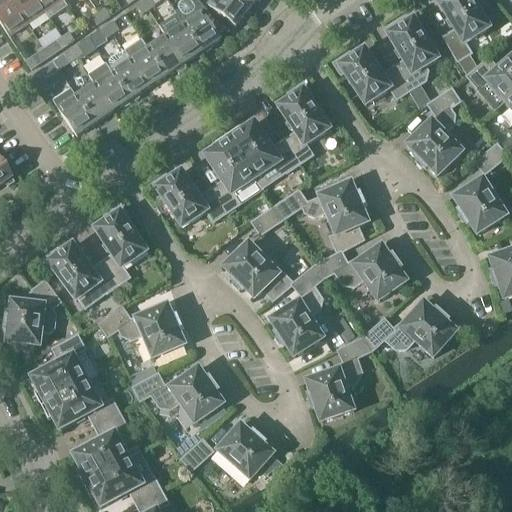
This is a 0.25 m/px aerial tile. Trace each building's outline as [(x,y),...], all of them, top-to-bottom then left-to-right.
[(9,0),(3,0),(0,2),(0,25),(9,39),(27,26),(9,0)] [(36,0),(9,0),(27,26),(46,14),(36,0)] [(60,0),(36,0),(46,14),(50,20),(67,9),(62,3),(60,0)] [(149,0),(142,5),(147,13),(155,8),(149,0)] [(191,0),(188,0),(184,0),(178,5),(178,10),(180,13),(177,15),(202,54),(221,42),(214,31),(220,27),(197,1),(193,4),(191,0)] [(235,29),(248,12),(233,0),(213,0),(208,7),(235,29)] [(257,0),(233,0),(248,12),(257,0)] [(447,0),(439,6),(455,33),(443,41),(458,65),(471,57),(464,46),(490,31),(470,0),(447,0)] [(147,13),(142,5),(136,9),(142,17),(147,13)] [(104,11),(98,15),(103,23),(110,19),(104,11)] [(103,23),(98,15),(91,19),(97,28),(103,23)] [(438,62),(414,21),(387,37),(405,64),(393,71),(420,114),(428,108),(431,106),(420,88),(425,84),(428,75),(425,70),(438,62)] [(113,24),(107,29),(112,37),(119,32),(113,24)] [(183,26),(164,38),(184,67),(202,54),(183,26)] [(112,37),(107,29),(100,33),(106,41),(112,37)] [(69,35),(62,39),(67,48),(74,43),(69,35)] [(147,50),(166,78),(175,72),(178,76),(187,71),(184,67),(164,38),(147,50)] [(62,39),(44,51),(49,60),(67,48),(62,39)] [(166,78),(147,50),(140,40),(122,52),(126,57),(148,91),(166,78)] [(77,48),(71,53),(76,61),(83,56),(77,48)] [(26,64),(31,72),(49,60),(44,51),(26,64)] [(349,56),(333,66),(341,77),(344,75),(365,108),(390,92),(397,102),(408,95),(393,71),(382,78),(364,51),(352,60),(349,56)] [(76,61),(71,53),(65,57),(70,65),(76,61)] [(108,69),(130,103),(148,91),(126,57),(123,55),(120,54),(117,55),(111,58),(109,61),(108,66),(109,69),(108,69)] [(486,83),(505,105),(511,99),(511,59),(498,72),(488,62),(467,80),(477,91),(486,83)] [(130,103),(108,69),(105,66),(87,77),(93,86),(113,115),(130,103)] [(41,73),(35,77),(40,85),(47,81),(41,73)] [(95,127),(113,115),(93,86),(75,98),(95,127)] [(291,101),(278,109),(295,136),(284,144),(299,167),(312,159),(305,148),(330,132),(308,99),(311,97),(304,86),(288,97),(291,101)] [(95,127),(75,98),(70,90),(51,102),(76,139),(95,127)] [(427,169),(437,180),(462,155),(445,137),(453,129),(454,119),(450,112),(460,105),(451,93),(431,106),(428,108),(436,120),(407,148),(417,159),(415,161),(425,171),(427,169)] [(262,191),(299,167),(284,144),(272,152),(254,125),(242,133),(239,129),(227,138),(256,182),(262,191)] [(256,182),(227,138),(214,146),(217,150),(205,158),(222,185),(211,193),(226,216),(239,208),(232,197),(256,182)] [(506,159),(497,148),(475,166),(485,177),(506,159)] [(0,165),(0,187),(5,184),(7,189),(13,185),(0,165)] [(166,178),(150,189),(157,200),(160,198),(182,231),(207,214),(214,225),(226,216),(211,193),(199,201),(181,174),(168,183),(166,178)] [(483,182),(453,201),(461,213),(459,214),(467,227),(469,226),(477,238),(507,219),(483,182)] [(299,195),(275,210),(284,223),(302,210),(305,217),(315,221),(326,216),(335,237),(329,239),(338,257),(341,256),(365,242),(359,230),(368,226),(363,212),(365,211),(359,198),(357,199),(351,185),(319,199),(320,201),(307,207),(299,195)] [(107,223),(95,232),(113,259),(101,266),(118,289),(129,281),(122,272),(147,255),(124,222),(128,220),(120,209),(105,219),(107,223)] [(260,238),(284,223),(275,210),(252,226),(260,238)] [(277,275),(249,246),(223,270),(234,281),(232,283),(242,293),(244,292),(254,302),(262,295),(272,305),(292,288),(295,286),(281,272),(277,275)] [(91,273),(72,247),(60,256),(57,252),(42,264),(72,304),(77,300),(85,311),(106,296),(107,296),(118,289),(101,266),(91,273)] [(390,260),(382,249),(354,268),(352,265),(347,268),(341,256),(338,257),(315,269),(323,282),(334,276),(343,289),(354,291),(363,284),(378,305),(407,285),(398,272),(401,271),(392,259),(390,260)] [(511,299),(511,253),(490,261),(494,275),(492,276),(497,290),(499,289),(504,303),(511,299)] [(315,289),(323,282),(315,269),(295,286),(292,288),(299,297),(301,300),(315,289)] [(60,306),(45,285),(33,294),(33,295),(26,301),(25,306),(12,304),(10,317),(7,317),(6,332),(8,332),(7,345),(14,346),(13,351),(32,353),(33,348),(40,349),(42,335),(48,336),(54,332),(55,318),(51,312),(60,306)] [(297,306),(270,323),(278,335),(276,337),(284,349),(286,348),(294,360),(323,341),(310,321),(321,314),(324,302),(315,289),(301,300),(299,297),(294,301),(297,306)] [(434,315),(423,305),(396,336),(394,334),(383,344),(396,354),(407,354),(415,345),(433,361),(457,334),(446,325),(447,323),(436,313),(434,315)] [(122,312),(99,328),(107,340),(119,333),(122,339),(132,343),(142,339),(153,362),(185,348),(179,335),(182,334),(176,320),(173,321),(167,308),(130,324),(122,312)] [(384,323),(363,342),(372,354),(383,344),(394,334),(384,323)] [(34,395),(41,409),(87,384),(74,359),(85,353),(77,339),(53,353),(59,365),(31,380),(38,393),(34,395)] [(316,411),(321,425),(354,414),(346,390),(357,386),(361,376),(356,362),(372,354),(363,342),(338,354),(344,366),(337,369),(338,373),(306,384),(311,397),(308,398),(313,412),(316,411)] [(157,378),(133,391),(140,404),(151,398),(160,411),(170,413),(180,406),(195,427),(223,407),(215,395),(217,394),(209,381),(207,383),(198,371),(171,390),(169,387),(164,390),(157,378)] [(87,384),(41,409),(48,422),(52,420),(59,433),(88,418),(94,430),(119,417),(112,403),(101,409),(87,384)] [(119,417),(94,430),(101,443),(73,458),(80,471),(75,473),(83,486),(129,461),(122,448),(127,446),(129,436),(119,417)] [(241,428),(217,454),(250,483),(273,457),(262,447),(264,445),(253,435),(251,437),(241,428)] [(212,455),(202,444),(182,463),(191,474),(212,455)] [(129,461),(83,486),(90,500),(94,498),(101,510),(129,495),(136,508),(161,494),(153,481),(139,455),(129,461)] [(138,511),(160,511),(168,508),(161,494),(136,508),(138,511)]
